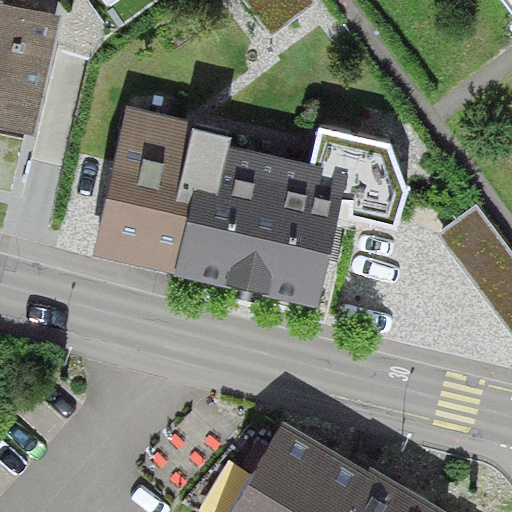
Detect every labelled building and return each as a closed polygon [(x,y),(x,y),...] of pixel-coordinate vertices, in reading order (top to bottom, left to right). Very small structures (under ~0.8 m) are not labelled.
[(313,0),(247,0),(273,32),(313,0)] [(0,4),(0,122),(28,129),(52,16),(0,4)] [(139,50),(103,252),(309,288),(323,209),(388,220),(398,168),(386,137),(323,125),(318,157),(202,137),(215,63),(139,50)] [(511,327),(511,252),(478,207),(441,234),(511,327)] [(430,511),(286,430),(239,511),(430,511)]
